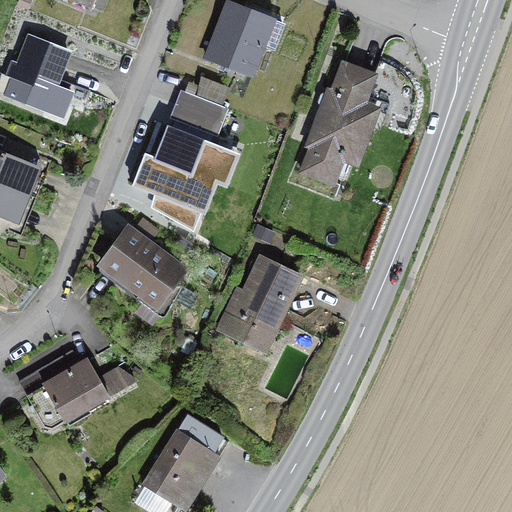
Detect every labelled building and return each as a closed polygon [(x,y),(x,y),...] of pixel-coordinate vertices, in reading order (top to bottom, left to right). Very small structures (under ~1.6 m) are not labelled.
[(251,74),(263,44),(274,48),(284,24),(229,3),(208,57),(251,74)] [(68,52),(30,37),(7,95),(45,110),(68,52)] [(356,162),(370,126),(357,121),(375,75),(343,63),(332,93),(330,92),(329,94),(324,92),(321,94),(318,101),(320,105),(324,107),(310,145),(312,145),(302,171),(333,184),(343,157),(356,162)] [(219,88),(201,80),(198,95),(211,100),(219,88)] [(185,92),(180,106),(205,115),(211,101),(185,92)] [(225,107),(211,101),(205,115),(180,106),(174,120),(214,135),(225,107)] [(211,150),(168,133),(147,187),(190,204),(209,211),(218,187),(199,180),(211,150)] [(0,183),(34,197),(38,185),(29,181),(35,167),(36,167),(37,166),(0,150),(0,183)] [(29,208),(34,197),(0,183),(0,215),(15,222),(15,220),(14,220),(20,205),(29,208)] [(135,298),(161,317),(163,318),(165,317),(183,286),(177,281),(184,271),(126,229),(102,262),(141,291),(135,298)] [(300,276),(262,257),(245,293),(239,290),(220,329),(264,350),(300,276)] [(79,365),(72,352),(19,382),(45,426),(47,430),(52,427),(134,379),(119,368),(100,379),(88,359),(79,365)] [(220,456),(177,429),(143,484),(179,507),(201,473),(207,477),(220,456)]
